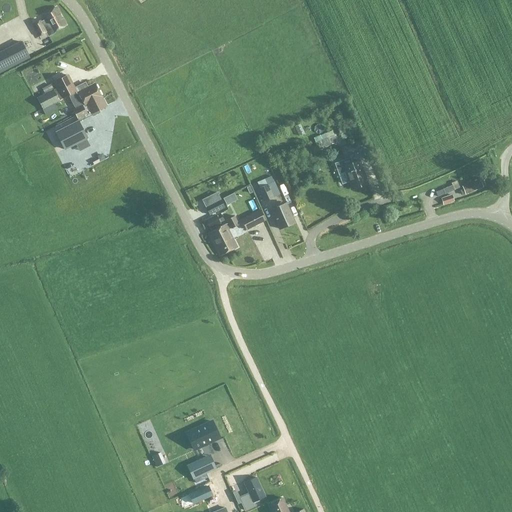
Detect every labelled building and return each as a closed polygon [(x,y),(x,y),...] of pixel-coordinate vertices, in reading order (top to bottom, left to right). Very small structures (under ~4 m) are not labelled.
[(10,6),(6,0),(0,0),(0,24),(3,30),(18,22),(13,14),(15,13),(11,5),(10,6)] [(33,24),(39,36),(46,32),(49,36),(55,33),(54,31),(66,25),(57,8),(43,15),(46,20),(41,22),(40,20),(33,24)] [(72,32),(43,44),(46,50),(74,38),(72,32)] [(25,47),(33,42),(28,34),(20,39),(25,47)] [(0,76),(30,61),(22,46),(0,57),(0,76)] [(59,100),(71,94),(75,92),(74,89),(67,76),(55,82),(58,88),(54,90),(37,98),(43,109),(60,101),(59,100)] [(51,83),(39,89),(42,95),(54,89),(51,83)] [(76,108),(82,105),(83,105),(85,105),(86,106),(102,98),(102,97),(95,83),(88,87),(86,83),(74,89),(75,92),(71,94),(71,95),(70,96),(70,97),(70,96),(76,107),(75,107),(76,108)] [(86,106),(85,105),(83,105),(74,111),(78,118),(84,115),(85,117),(106,106),(102,98),(86,106)] [(86,138),(87,137),(79,121),(56,133),(65,149),(76,143),(86,138)] [(90,146),(86,138),(76,143),(80,151),(90,146)] [(330,145),(327,138),(315,143),(318,150),(330,145)] [(344,157),(363,150),(360,140),(341,148),(344,157)] [(359,161),(352,163),(350,158),(335,163),(342,183),(349,180),(352,188),(367,183),(359,161)] [(463,187),(464,189),(461,190),(463,195),(466,193),(466,194),(468,194),(468,193),(483,187),(480,180),(463,187)] [(277,189),(274,181),(268,184),(259,188),(264,201),(273,197),(280,194),(277,189)] [(443,189),(445,194),(455,190),(453,185),(443,189)] [(210,214),(224,207),(217,192),(202,200),(210,214)] [(234,193),(224,198),(227,205),(238,200),(234,193)] [(443,204),(453,201),(451,195),(442,199),(443,204)] [(285,203),(271,209),(280,229),(294,222),(289,210),(288,211),(285,203)] [(247,230),(265,220),(260,210),(241,220),(247,230)] [(210,227),(212,231),(209,232),(220,255),(236,247),(228,229),(231,228),(239,225),(234,216),(227,220),(229,223),(225,224),(216,229),(214,225),(220,223),(216,215),(206,221),(209,228),(210,227)] [(180,369),(177,376),(182,378),(185,371),(180,369)] [(194,450),(220,438),(212,422),(187,433),(194,450)] [(139,454),(140,445),(126,443),(125,452),(139,454)] [(130,456),(133,471),(152,467),(150,458),(144,460),(142,453),(130,456)] [(157,467),(164,464),(160,453),(152,456),(157,467)] [(216,468),(210,456),(188,466),(193,479),(216,468)] [(145,481),(152,506),(171,501),(164,476),(145,481)] [(256,506),(254,503),(259,501),(258,500),(265,496),(256,478),(244,483),(250,496),(241,501),(245,511),(256,506)] [(216,495),(232,488),(230,481),(213,488),(216,495)] [(213,493),(209,484),(191,493),(195,502),(213,493)] [(288,511),(282,498),(269,504),(272,511),(288,511)]
